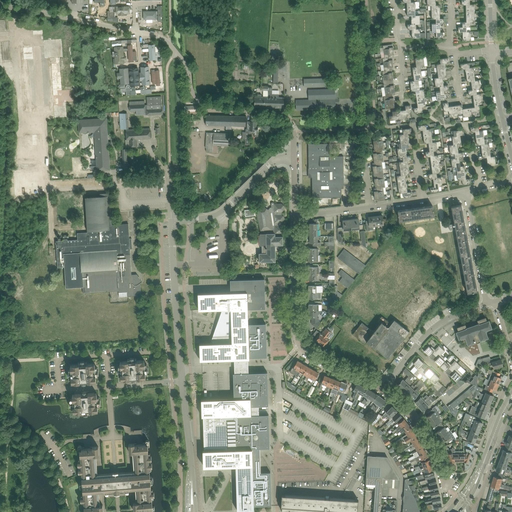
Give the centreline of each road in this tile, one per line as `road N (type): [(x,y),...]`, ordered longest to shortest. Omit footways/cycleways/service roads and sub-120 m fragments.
road 1 (residential): [(381,388),(297,345),(295,216)]
road 2 (unclassified): [(176,52),(155,35),(0,5)]
road 3 (residential): [(293,157),(288,118),(202,103),(176,52)]
road 4 (residential): [(174,223),(217,214),(274,160),(293,157)]
road 5 (residential): [(381,388),(438,323),(486,302)]
road 6 (residential): [(449,489),(428,441),(381,388)]
